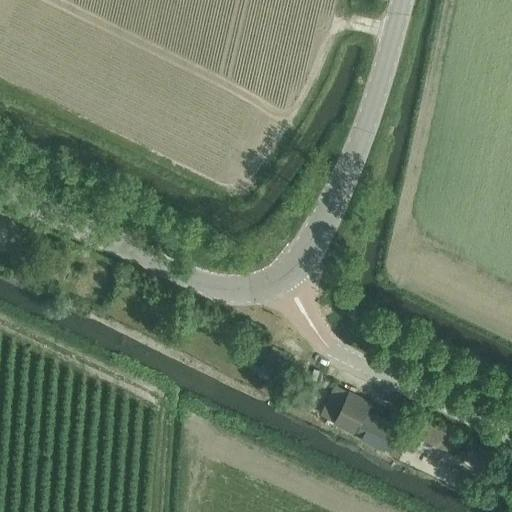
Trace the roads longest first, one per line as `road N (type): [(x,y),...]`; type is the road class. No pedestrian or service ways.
road 1 (track): [(344,0),(312,100),(244,187),(201,183),(0,87)]
road 2 (unclassified): [(283,278),(251,290),(209,287),(0,190)]
road 3 (unclassified): [(283,278),(310,246),(346,176),(402,0)]
road 4 (track): [(155,511),(162,400),(0,323)]
road 5 (unclassified): [(511,436),(333,351),(283,278)]
